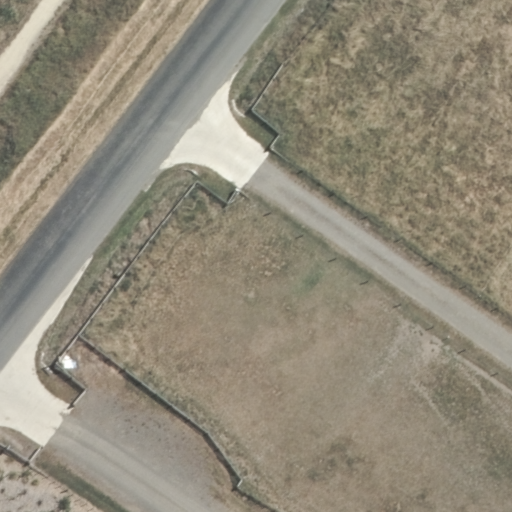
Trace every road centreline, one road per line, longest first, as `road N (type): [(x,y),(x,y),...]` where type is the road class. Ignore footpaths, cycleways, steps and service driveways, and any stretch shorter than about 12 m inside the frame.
road 1 (unclassified): [(0,398),(292,0)]
road 2 (unknown): [(0,404),(162,511)]
